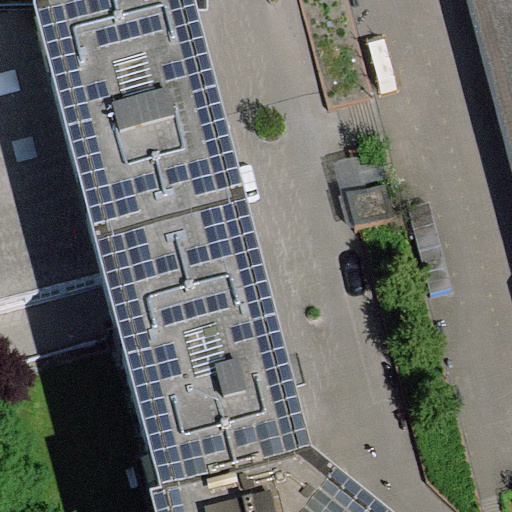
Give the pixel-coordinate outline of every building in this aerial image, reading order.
[(0,0),(0,22),(41,22),(184,20),(183,0),(0,0)] [(511,0),(464,0),(511,185),(511,0)] [(44,51),(105,285),(242,248),(184,20),(41,22),(44,51)] [(44,51),(41,22),(0,22),(0,311),(105,285),(44,51)] [(387,191),(348,201),(357,233),(395,223),(387,191)] [(242,248),(105,285),(162,511),(264,511),(309,501),(242,248)]
